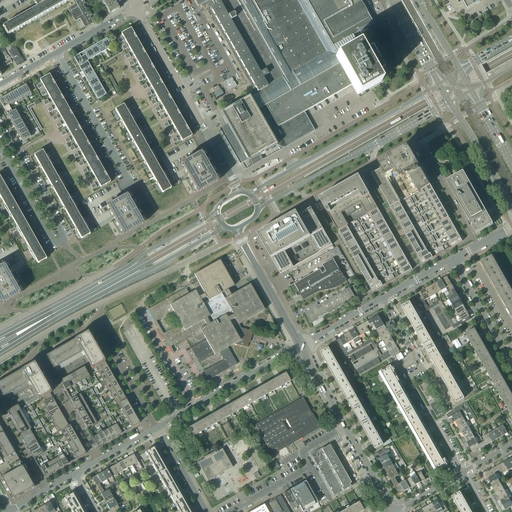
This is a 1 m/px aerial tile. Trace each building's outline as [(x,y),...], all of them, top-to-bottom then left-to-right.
[(9,25),(4,28),(8,35),(13,32),(19,28),(25,25),(31,22),(43,15),(55,8),(63,3),(69,0),(68,0),(52,0),(51,1),(44,5),(41,1),(40,1),(39,0),(36,0),(32,2),(36,10),(27,15),(21,18),(15,21),(9,25)] [(80,19),(83,25),(85,28),(93,23),(83,5),(85,4),(82,0),(72,0),(75,5),(68,9),(75,21),(80,19)] [(119,9),(114,0),(101,0),(110,14),(119,9)] [(193,0),(198,7),(201,5),(204,3),(206,2),(208,5),(210,8),(210,9),(211,9),(213,13),(215,17),(215,18),(216,18),(217,21),(218,21),(218,22),(220,26),(221,28),(223,30),(222,30),(223,31),(225,35),(226,37),(228,39),(227,39),(228,40),(228,39),(230,43),(230,44),(233,48),(232,48),(233,48),(235,52),(235,53),(236,53),(238,56),(237,57),(238,57),(240,61),(242,65),(243,66),(245,70),(247,73),(247,74),(248,75),(249,76),(250,78),(250,79),(252,83),(253,83),(255,87),(255,88),(257,91),(257,92),(258,92),(258,93),(255,95),(251,98),(249,98),(222,114),(227,124),(223,126),(219,129),(239,165),(240,165),(241,164),(247,161),(275,145),(284,148),(314,131),(304,112),(351,86),(357,96),(380,83),(374,73),(385,66),(364,29),(373,24),(366,11),(365,9),(364,6),(363,6),(361,3),(361,2),(359,0),(193,0)] [(462,0),(467,9),(468,8),(468,9),(480,2),(478,0),(462,0)] [(136,39),(136,38),(134,35),(131,29),(121,34),(123,37),(124,37),(129,46),(128,47),(130,50),(131,53),(133,52),(138,61),(137,62),(138,65),(140,68),(141,67),(146,77),(145,77),(147,80),(149,84),(150,83),(155,92),(154,93),(155,95),(158,99),(159,98),(164,108),(163,108),(164,110),(166,114),(167,113),(173,123),(172,123),(173,125),(175,129),(176,129),(181,138),(180,139),(182,142),(191,136),(188,131),(188,130),(186,127),(183,121),(180,115),(179,115),(177,112),(177,111),(174,106),(171,100),(169,96),(165,90),(162,85),(162,84),(160,81),(157,75),(154,70),(153,69),(151,66),(151,65),(148,59),(145,54),(143,50),(142,50),(139,44),(136,39)] [(106,39),(101,42),(105,50),(111,47),(108,42),(106,39)] [(101,42),(95,45),(100,53),(105,50),(101,42)] [(95,45),(90,48),(94,57),(100,53),(95,45)] [(21,58),(15,47),(8,51),(17,67),(19,65),(19,64),(22,62),(20,59),(21,58)] [(84,51),(89,60),(94,57),(90,48),(84,51)] [(74,57),(78,66),(87,61),(89,60),(84,51),(81,53),(83,56),(81,58),(79,54),(74,57)] [(78,66),(81,71),(90,66),(87,61),(78,66)] [(81,71),(85,77),(93,72),(90,66),(81,71)] [(85,77),(88,82),(96,78),(93,72),(85,77)] [(89,146),(87,142),(84,136),(81,131),(81,130),(79,127),(75,121),(72,116),(72,115),(70,112),(66,105),(63,100),(61,96),(58,90),(55,85),(55,84),(53,81),(49,75),(40,80),(40,81),(41,84),(42,83),(48,92),(47,93),(48,96),(50,99),(51,98),(56,107),(55,108),(57,111),(59,114),(60,113),(65,122),(64,123),(65,126),(67,129),(68,128),(73,137),(72,138),(74,141),(76,144),(77,144),(82,153),(81,153),(83,156),(84,159),(85,159),(91,168),(89,168),(91,171),(93,174),(94,174),(100,184),(99,185),(101,188),(110,183),(107,177),(107,176),(105,173),(101,167),(98,162),(98,161),(96,158),(94,155),(93,152),(89,146)] [(88,82),(91,88),(99,83),(96,78),(88,82)] [(232,78),(225,81),(226,83),(229,90),(236,86),(233,79),(232,79),(232,78)] [(91,88),(94,93),(103,89),(99,83),(91,88)] [(26,84),(21,87),(26,95),(27,97),(31,94),(31,93),(26,84)] [(215,95),(216,97),(223,93),(222,92),(221,91),(218,86),(212,89),(215,94),(215,95)] [(26,95),(21,87),(17,89),(21,98),(22,98),(24,96),(26,95)] [(23,100),(22,98),(21,98),(17,89),(12,92),(17,100),(18,103),(18,102),(23,100)] [(103,89),(94,93),(97,99),(104,96),(105,97),(106,96),(105,95),(106,94),(103,89)] [(13,103),(17,100),(12,92),(8,94),(13,103)] [(8,94),(4,97),(9,106),(13,104),(13,103),(8,94)] [(9,106),(4,97),(0,98),(0,101),(3,108),(7,115),(12,112),(11,110),(9,106)] [(122,122),(123,125),(125,128),(127,131),(128,133),(132,140),(133,142),(135,145),(137,149),(138,151),(140,154),(144,161),(145,163),(147,166),(149,170),(150,172),(152,175),(156,182),(157,184),(159,187),(161,190),(162,193),(164,192),(169,189),(171,188),(167,182),(162,173),(157,163),(156,161),(151,153),(144,140),(139,132),(132,120),(127,111),(124,105),(122,106),(117,109),(116,109),(115,110),(117,112),(117,113),(120,119),(121,121),(122,122)] [(10,119),(20,113),(18,109),(12,112),(7,115),(10,119)] [(23,118),(20,113),(10,119),(12,124),(23,118)] [(23,118),(12,124),(15,128),(25,122),(23,118)] [(17,132),(28,127),(25,122),(15,128),(17,132)] [(17,132),(20,137),(30,131),(28,127),(17,132)] [(30,131),(20,137),(23,142),(31,137),(33,136),(30,131)] [(372,174),(390,207),(400,202),(419,191),(430,185),(421,169),(411,151),(409,148),(389,159),(379,165),(381,168),(372,174)] [(39,165),(68,215),(76,230),(81,239),(83,238),(88,235),(90,234),(42,151),(35,155),(36,155),(34,156),(39,165)] [(182,182),(186,189),(187,192),(189,195),(196,192),(197,194),(217,182),(216,180),(216,179),(214,176),(213,174),(211,171),(207,164),(206,163),(206,162),(205,161),(205,160),(205,159),(204,158),(203,156),(202,155),(202,154),(201,152),(199,153),(197,154),(196,155),(195,156),(193,157),(188,160),(186,161),(185,162),(180,164),(188,179),(182,182)] [(446,182),(476,234),(493,224),(464,172),(446,182)] [(0,196),(18,228),(30,249),(38,264),(39,263),(45,260),(46,259),(41,250),(4,185),(0,176),(0,196)] [(339,188),(320,199),(322,202),(326,209),(338,230),(338,232),(339,233),(341,237),(342,238),(344,241),(345,243),(345,244),(346,246),(347,247),(350,252),(351,253),(353,257),(353,258),(355,262),(356,263),(357,265),(358,266),(361,271),(361,272),(363,276),(364,277),(365,279),(366,280),(368,284),(368,285),(373,292),(375,291),(377,289),(386,284),(392,281),(410,271),(413,270),(409,264),(409,263),(406,257),(405,256),(404,254),(403,253),(400,248),(400,247),(399,245),(398,244),(396,240),(395,239),(392,234),(392,233),(391,231),(390,230),(388,226),(387,225),(385,221),(385,220),(382,215),(381,214),(379,210),(378,209),(377,208),(368,192),(361,180),(360,176),(344,185),(339,188)] [(390,207),(422,264),(447,250),(462,241),(430,185),(419,191),(400,202),(390,207)] [(137,212),(134,206),(133,204),(132,204),(131,202),(129,198),(127,194),(106,206),(115,221),(108,224),(115,237),(122,233),(123,236),(144,224),(142,222),(142,221),(140,217),(139,216),(137,212)] [(297,212),(258,234),(260,237),(281,274),(332,245),(311,208),(299,215),(297,212)] [(329,252),(330,254),(340,257),(342,256),(337,247),(329,252)] [(481,262),(510,314),(511,317),(511,290),(510,287),(509,287),(506,282),(507,282),(495,261),(494,261),(491,256),(481,262)] [(299,292),(298,293),(297,294),(299,296),(306,292),(308,294),(309,296),(314,293),(316,292),(317,292),(319,291),(321,290),(322,290),(324,290),(327,289),(329,289),(331,288),(332,288),(334,287),(336,287),(337,286),(339,285),(341,285),(342,284),(344,282),(345,282),(346,281),(347,280),(341,272),(340,269),(339,270),(333,259),(322,265),(325,271),(324,271),(324,270),(322,271),(323,272),(322,273),(320,270),(294,284),(299,292)] [(173,354),(174,353),(170,347),(200,330),(204,337),(206,340),(190,349),(193,354),(199,364),(212,356),(211,355),(214,354),(214,355),(219,352),(223,360),(203,372),(205,374),(201,375),(205,382),(227,370),(228,369),(236,365),(237,364),(236,363),(228,348),(234,344),(247,348),(250,337),(247,337),(248,332),(248,330),(241,328),(239,325),(241,323),(261,312),(264,310),(264,309),(250,284),(231,295),(228,290),(234,286),(228,274),(220,260),(194,275),(198,281),(192,285),(195,291),(189,294),(186,288),(149,309),(148,310),(149,312),(155,322),(156,321),(172,312),(173,311),(174,312),(181,324),(162,334),(162,335),(173,354)] [(0,304),(0,305),(21,293),(20,291),(26,288),(19,275),(12,278),(11,276),(9,272),(7,269),(5,265),(4,264),(3,265),(0,266),(0,304)] [(448,291),(450,295),(455,292),(447,277),(446,277),(442,280),(441,280),(446,288),(448,287),(450,290),(448,291)] [(441,291),(446,288),(441,280),(436,283),(441,291)] [(435,294),(441,291),(436,283),(435,283),(431,286),(430,286),(435,294)] [(430,297),(435,294),(430,286),(425,289),(430,297)] [(348,288),(346,290),(344,291),(318,305),(308,311),(306,312),(305,313),(311,324),(317,321),(316,320),(318,319),(329,313),(331,312),(344,305),(356,299),(349,288),(348,288)] [(424,301),(430,297),(425,289),(420,292),(419,292),(422,297),(424,301)] [(449,299),(452,305),(460,300),(457,295),(449,299)] [(424,301),(422,297),(419,298),(421,301),(424,306),(427,311),(434,307),(433,305),(428,308),(426,304),(424,301)] [(452,305),(455,310),(463,306),(463,305),(460,301),(460,300),(452,305)] [(423,325),(419,318),(415,312),(416,312),(414,309),(410,302),(401,307),(405,314),(406,315),(407,316),(414,330),(415,331),(416,332),(423,346),(424,347),(425,348),(433,362),(433,363),(434,364),(442,378),(442,379),(443,380),(451,394),(451,395),(452,396),(456,403),(464,398),(461,392),(460,390),(459,389),(452,376),(450,373),(443,360),(441,357),(433,344),(434,344),(432,341),(424,328),(425,328),(423,325)] [(455,310),(458,316),(466,311),(463,306),(455,310)] [(466,311),(458,316),(456,317),(457,319),(459,318),(461,321),(467,318),(470,317),(469,316),(467,312),(466,311),(467,311),(466,311)] [(374,325),(382,321),(382,320),(381,321),(379,315),(367,322),(369,325),(373,323),(374,325)] [(454,325),(451,320),(449,322),(453,329),(459,326),(468,321),(467,318),(461,321),(454,325)] [(374,325),(377,330),(385,326),(384,326),(382,321),(374,325)] [(367,327),(369,325),(367,322),(365,323),(364,323),(360,326),(359,326),(364,334),(369,331),(367,327)] [(358,337),(364,334),(359,326),(354,329),(358,337)] [(377,330),(380,336),(388,331),(387,331),(385,326),(377,330)] [(353,340),(358,337),(354,329),(349,332),(353,340)] [(487,351),(479,337),(479,336),(475,329),(465,334),(471,345),(476,353),(480,360),(484,368),(497,390),(501,398),(505,405),(510,413),(511,416),(511,394),(504,381),(495,366),(487,351)] [(380,336),(383,341),(391,337),(391,336),(390,336),(388,331),(380,336)] [(21,410),(43,397),(49,393),(51,392),(63,386),(66,390),(90,376),(87,372),(89,371),(91,370),(92,369),(95,367),(105,362),(99,351),(89,334),(88,332),(77,338),(78,340),(75,342),(74,340),(46,356),(47,358),(36,365),(34,362),(23,369),(25,371),(22,372),(20,370),(0,381),(0,421),(10,416),(11,415),(21,410)] [(348,343),(353,340),(349,332),(344,335),(348,343)] [(338,338),(339,339),(341,342),(340,342),(341,343),(343,346),(348,343),(344,335),(339,338),(338,338)] [(383,341),(386,346),(394,342),(393,342),(394,342),(394,341),(393,341),(391,337),(383,341)] [(341,342),(339,339),(336,341),(346,357),(351,354),(350,351),(347,353),(343,346),(341,343),(340,342),(341,342)] [(394,342),(386,346),(389,351),(388,351),(381,356),(384,361),(399,352),(396,347),(397,347),(396,345),(395,345),(394,342)] [(353,410),(361,423),(361,424),(361,425),(362,426),(370,440),(370,441),(371,442),(375,449),(384,444),(380,437),(378,434),(374,428),(371,422),(369,418),(369,419),(362,406),(360,403),(356,397),(353,390),(351,387),(344,374),(342,371),(335,358),(333,355),(329,348),(321,353),(325,360),(324,360),(325,361),(326,362),(334,376),(333,376),(334,377),(335,378),(343,392),(342,392),(343,393),(344,394),(352,408),(352,409),(353,410)] [(362,357),(359,352),(354,355),(357,360),(362,357)] [(105,362),(95,367),(98,372),(107,367),(105,362)] [(107,367),(98,372),(100,377),(110,371),(107,367)] [(390,368),(381,373),(385,380),(386,381),(387,383),(394,395),(394,396),(396,399),(396,398),(403,411),(405,414),(409,421),(412,427),(412,428),(414,431),(421,443),(423,446),(430,459),(432,462),(436,469),(444,464),(440,457),(441,457),(440,456),(439,455),(431,441),(432,441),(431,440),(430,439),(422,425),(422,424),(421,423),(413,409),(413,408),(412,407),(404,393),(404,392),(403,391),(395,377),(395,376),(394,375),(390,368)] [(110,371),(100,377),(103,381),(113,376),(110,371)] [(244,396),(230,404),(229,405),(228,405),(228,406),(214,413),(213,414),(212,415),(198,422),(197,423),(196,424),(189,428),(194,436),(200,432),(203,431),(216,423),(217,423),(220,422),(219,421),(232,414),(235,413),(264,396),(267,394),(280,387),(283,385),(290,381),(285,373),(278,377),(277,378),(276,378),(262,386),(261,387),(260,387),(246,395),(245,396),(244,396)] [(113,376),(103,381),(106,386),(115,381),(113,376)] [(115,381),(106,386),(108,391),(118,385),(115,381)] [(118,385),(108,391),(111,395),(121,390),(118,385)] [(121,390),(111,395),(114,400),(123,395),(121,390)] [(71,399),(74,404),(83,399),(80,394),(71,399)] [(123,395),(114,400),(117,405),(126,399),(123,395)] [(43,403),(46,408),(55,402),(52,397),(45,401),(43,403)] [(291,429),(287,431),(294,443),(299,440),(307,435),(309,434),(311,433),(313,432),(315,431),(316,430),(317,429),(318,429),(319,428),(320,428),(318,425),(317,424),(316,422),(316,421),(315,419),(314,417),(313,417),(312,415),(311,413),(311,412),(310,411),(309,409),(308,408),(307,406),(306,405),(306,404),(306,403),(305,402),(304,400),(302,398),(300,399),(255,425),(258,431),(280,418),(282,422),(286,419),(291,429)] [(74,404),(76,409),(86,403),(83,399),(74,404)] [(126,399),(117,405),(118,404),(120,409),(129,404),(126,399)] [(46,413),(58,407),(55,402),(46,408),(48,412),(46,413)] [(76,409),(79,414),(89,408),(86,403),(76,409)] [(129,404),(120,409),(122,409),(124,413),(131,409),(129,404)] [(453,418),(455,421),(463,417),(465,416),(462,411),(463,410),(461,406),(459,408),(454,411),(451,412),(451,413),(453,415),(452,416),(453,418)] [(46,413),(49,418),(60,412),(58,407),(46,413)] [(79,414),(82,418),(91,413),(89,408),(79,414)] [(131,409),(124,413),(127,418),(134,414),(131,409)] [(23,414),(21,410),(11,415),(10,416),(11,415),(13,420),(23,414)] [(52,422),(52,423),(63,416),(60,412),(49,418),(51,417),(53,421),(52,422)] [(82,418),(84,423),(94,418),(91,413),(82,418)] [(26,419),(23,414),(13,420),(16,424),(26,419)] [(134,414),(127,418),(129,422),(137,418),(134,414)] [(456,423),(458,427),(468,421),(466,418),(465,417),(466,416),(465,415),(465,416),(463,417),(455,421),(454,422),(455,422),(456,423)] [(52,423),(54,428),(66,421),(63,416),(52,423)] [(94,418),(84,423),(87,428),(97,423),(94,418)] [(137,418),(129,422),(132,427),(140,423),(137,418)] [(280,418),(258,431),(272,455),(294,443),(287,431),(282,422),(280,418)] [(28,424),(26,419),(16,424),(19,429),(28,424)] [(54,428),(57,432),(70,425),(68,426),(66,421),(54,428)] [(458,427),(461,432),(469,427),(466,422),(458,427),(457,427),(458,427)] [(0,483),(6,493),(9,491),(13,498),(30,489),(34,487),(24,469),(25,469),(0,424),(0,483)] [(31,428),(28,424),(19,429),(21,433),(20,434),(20,435),(31,428)] [(117,424),(112,426),(117,436),(122,433),(117,424)] [(60,431),(63,435),(73,430),(70,425),(57,432),(60,431)] [(503,425),(498,428),(502,436),(507,433),(508,433),(503,425)] [(112,426),(107,429),(112,439),(117,436),(112,426)] [(461,432),(464,437),(472,433),(469,427),(461,432),(460,432),(461,432)] [(31,429),(31,428),(20,435),(23,439),(32,434),(30,430),(31,429)] [(498,428),(493,431),(497,439),(502,436),(502,437),(502,436),(498,428)] [(102,430),(101,431),(108,441),(112,439),(107,429),(103,432),(102,430)] [(63,435),(66,440),(75,435),(73,430),(63,435)] [(101,431),(97,433),(103,444),(108,441),(101,431)] [(493,431),(487,434),(492,443),(492,442),(497,439),(493,431)] [(103,444),(97,433),(96,433),(97,435),(92,437),(98,447),(103,444)] [(464,437),(467,442),(474,438),(472,433),(464,437),(463,437),(464,437)] [(35,439),(32,434),(23,439),(25,444),(35,439)] [(484,441),(482,443),(484,447),(486,445),(486,446),(487,445),(486,445),(491,442),(492,443),(487,434),(482,437),(484,441)] [(66,440),(68,445),(78,439),(75,435),(66,440)] [(469,448),(477,443),(474,438),(467,442),(466,442),(466,443),(467,442),(469,447),(469,448)] [(38,443),(35,439),(25,444),(28,449),(38,443)] [(68,445),(71,449),(81,444),(78,439),(68,445)] [(40,448),(38,443),(28,449),(31,453),(40,448)] [(477,443),(469,448),(470,448),(473,453),(484,447),(482,443),(478,445),(477,443)] [(71,449),(74,454),(83,449),(81,444),(71,449)] [(311,455),(314,460),(334,496),(351,486),(350,486),(349,484),(351,483),(329,445),(311,455)] [(43,453),(40,448),(31,453),(34,458),(43,453)] [(158,475),(159,478),(176,507),(177,510),(178,510),(178,511),(189,511),(186,505),(185,504),(185,503),(177,489),(176,487),(175,486),(168,473),(167,472),(166,470),(166,471),(159,457),(158,456),(157,455),(153,448),(145,452),(149,459),(150,462),(158,475)] [(83,449),(74,454),(77,459),(86,454),(83,449)] [(215,453),(214,452),(203,458),(204,459),(197,463),(198,463),(201,470),(202,470),(202,471),(203,473),(204,474),(204,475),(208,481),(208,482),(215,478),(215,477),(225,471),(225,472),(232,468),(232,467),(228,461),(228,460),(227,459),(228,459),(227,458),(226,457),(226,456),(222,449),(215,453)] [(388,449),(379,454),(381,458),(383,457),(383,456),(384,456),(387,454),(387,455),(390,453),(388,449)] [(63,454),(58,457),(63,466),(68,464),(63,454)] [(128,457),(133,465),(138,462),(136,459),(136,458),(134,454),(133,454),(133,455),(128,457)] [(382,465),(390,460),(391,459),(390,457),(388,458),(387,455),(387,454),(384,456),(383,456),(383,457),(381,458),(379,459),(382,464),(382,465)] [(58,457),(53,460),(59,469),(63,466),(58,457)] [(123,460),(123,461),(127,468),(133,465),(128,457),(128,458),(123,460)] [(53,460),(49,462),(54,472),(59,469),(53,460)] [(382,465),(385,470),(393,465),(390,460),(382,465)] [(509,460),(503,463),(504,463),(508,471),(511,468),(511,465),(509,460),(508,460),(509,460)] [(117,463),(118,464),(122,471),(127,468),(123,461),(118,463),(117,463)] [(49,462),(44,465),(49,474),(54,472),(49,462)] [(498,466),(495,468),(497,471),(500,470),(502,474),(508,471),(504,463),(503,463),(498,466)] [(113,466),(112,466),(117,474),(122,471),(118,464),(113,466)] [(49,474),(44,465),(39,468),(44,477),(49,474)] [(385,470),(388,475),(396,470),(393,465),(385,470)] [(112,466),(107,469),(112,477),(117,474),(112,466)] [(484,474),(487,479),(495,475),(494,473),(497,471),(495,468),(484,474)] [(107,469),(102,472),(107,480),(112,477),(107,469)] [(391,480),(393,483),(396,481),(394,478),(399,476),(396,470),(388,475),(387,475),(388,475),(391,480),(390,480),(391,480)] [(97,475),(101,483),(107,480),(102,472),(97,475)] [(416,475),(420,483),(425,480),(426,480),(421,472),(416,475)] [(94,483),(96,486),(99,484),(101,483),(97,475),(92,478),(91,478),(93,481),(94,483)] [(416,475),(411,478),(415,486),(420,483),(416,475)] [(490,484),(490,485),(498,480),(495,475),(487,479),(488,479),(490,484)] [(411,478),(405,481),(410,489),(410,488),(415,486),(411,478)] [(490,484),(493,489),(501,485),(498,480),(490,485),(490,484)] [(305,481),(290,490),(289,491),(289,490),(283,494),(292,510),(298,507),(298,506),(299,505),(302,511),(308,508),(309,510),(310,509),(312,511),(320,507),(318,503),(305,481)] [(396,481),(393,483),(399,495),(404,492),(405,492),(400,484),(398,485),(396,481)] [(405,481),(400,484),(405,492),(405,491),(410,489),(405,481)] [(101,494),(104,493),(104,492),(102,489),(99,484),(96,486),(101,494),(100,494),(101,494)] [(493,490),(496,495),(504,490),(501,485),(493,489),(493,490)] [(104,500),(104,499),(111,495),(108,490),(109,490),(108,489),(106,491),(104,492),(104,493),(101,494),(104,499),(103,499),(104,500)] [(496,495),(499,500),(507,495),(504,490),(496,495)] [(452,497),(456,504),(455,504),(457,507),(460,511),(471,511),(465,501),(466,501),(465,500),(464,499),(460,492),(452,497)] [(82,511),(78,503),(77,502),(77,501),(76,501),(72,493),(64,498),(68,505),(69,508),(70,508),(71,511),(82,511)] [(107,505),(114,500),(111,495),(104,499),(105,501),(107,504),(106,505),(107,505)] [(289,511),(280,496),(280,495),(274,499),(275,500),(271,502),(271,501),(270,501),(269,501),(269,502),(269,503),(268,504),(264,506),(264,505),(250,511),(289,511)] [(499,500),(502,505),(510,501),(507,495),(499,500)] [(110,510),(117,505),(114,500),(107,505),(110,510),(109,510),(110,510)] [(432,503),(436,511),(441,508),(441,509),(442,508),(437,500),(437,501),(432,503)] [(511,504),(510,501),(502,505),(502,506),(502,505),(505,510),(505,511),(511,506),(511,504)] [(46,504),(44,505),(48,511),(49,511),(54,510),(52,506),(52,505),(50,502),(46,504)] [(349,507),(342,511),(360,511),(363,510),(358,502),(352,506),(351,506),(349,507)] [(427,506),(426,506),(429,511),(435,511),(436,511),(432,503),(432,504),(427,506)]
